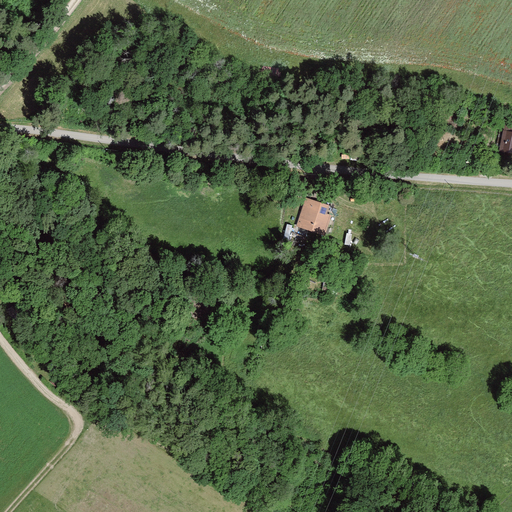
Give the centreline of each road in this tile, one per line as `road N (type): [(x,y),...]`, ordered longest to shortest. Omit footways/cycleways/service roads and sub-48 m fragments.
road 1 (unclassified): [(0,129),(511,185)]
road 2 (track): [(73,413),(161,444),(262,511)]
road 3 (track): [(73,413),(76,434),(8,511)]
road 4 (unclassified): [(0,93),(77,0)]
